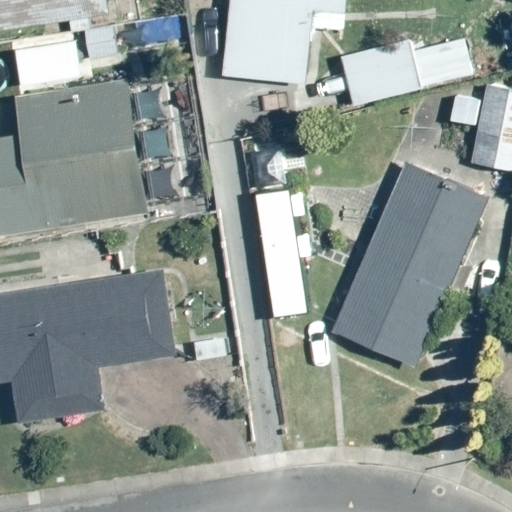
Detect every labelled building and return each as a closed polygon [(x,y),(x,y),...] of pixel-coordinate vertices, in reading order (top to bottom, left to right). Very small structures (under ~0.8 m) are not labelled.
[(0,0),(0,35),(113,17),(110,0),(0,0)] [(229,0),(221,76),(304,84),(312,12),(347,15),(348,0),(229,0)] [(341,50),(345,68),(333,71),(342,105),(354,102),(426,84),(412,31),(341,50)] [(511,65),(482,63),(475,168),(511,170),(511,65)] [(0,235),(149,212),(128,81),(15,99),(20,133),(0,136),(0,235)] [(491,197),(405,160),(330,332),(416,369),(491,197)] [(177,355),(164,267),(0,291),(0,381),(12,380),(18,424),(104,412),(97,367),(177,355)]
